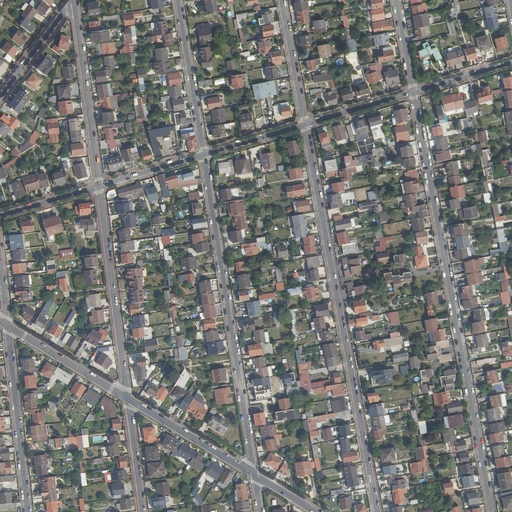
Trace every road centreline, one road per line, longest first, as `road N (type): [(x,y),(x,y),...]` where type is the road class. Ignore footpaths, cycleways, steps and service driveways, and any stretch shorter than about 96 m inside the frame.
road 1 (residential): [(491,511),(413,91)]
road 2 (residential): [(378,511),(304,123)]
road 3 (residential): [(254,475),(203,154)]
road 4 (residential): [(127,397),(98,186)]
road 5 (residential): [(98,186),(74,0)]
road 6 (residential): [(9,327),(27,511)]
road 7 (residential): [(203,154),(178,0)]
road 8 (residential): [(254,475),(127,397)]
road 9 (residential): [(127,397),(9,327)]
road 10 (residential): [(304,123),(281,0)]
road 11 (residential): [(73,0),(0,96)]
